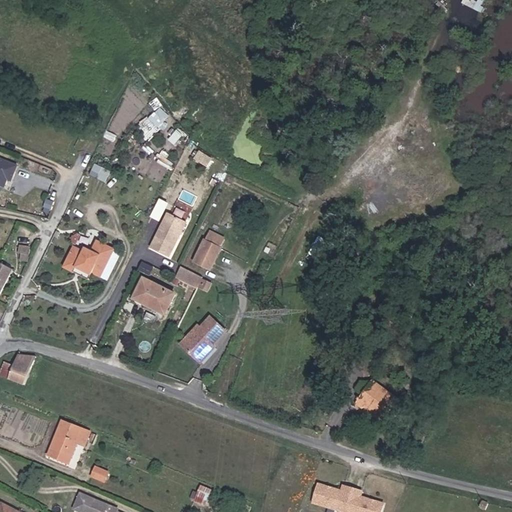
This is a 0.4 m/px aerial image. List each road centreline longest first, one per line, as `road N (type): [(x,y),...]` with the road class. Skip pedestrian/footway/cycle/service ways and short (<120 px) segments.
road 1 (residential): [(511,494),(336,449),(28,344),(0,347)]
road 2 (unclassified): [(0,347),(95,133)]
